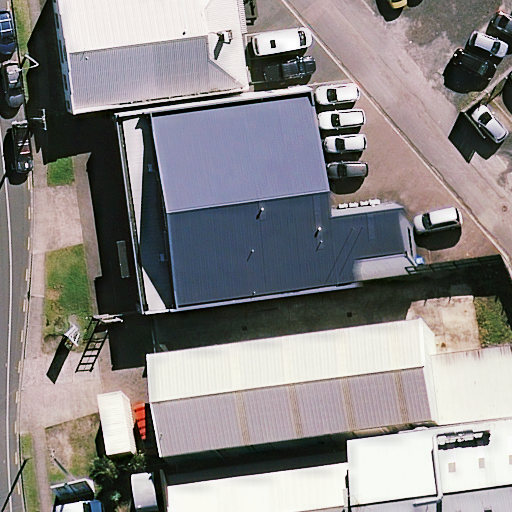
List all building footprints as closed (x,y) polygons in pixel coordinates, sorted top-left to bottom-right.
[(247,0),(65,0),(78,81),(255,54),(247,0)] [(300,69),(133,94),(163,285),(415,247),(406,186),(320,200),(300,69)] [(166,354),(183,464),(365,437),(511,414),(511,330),(441,342),(436,313),(166,354)] [(511,511),(511,414),(365,437),(374,511),(511,511)] [(374,511),(365,437),(183,464),(190,511),(374,511)]
